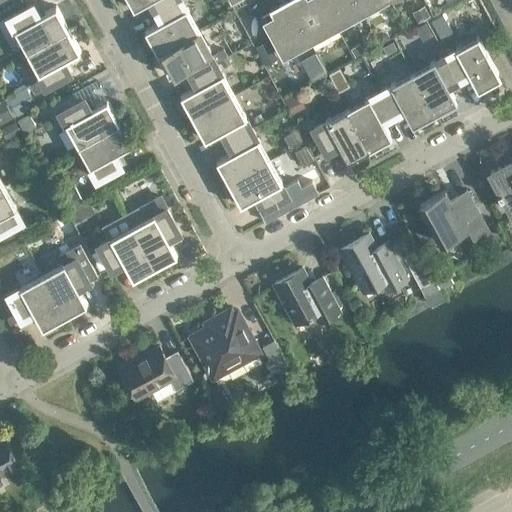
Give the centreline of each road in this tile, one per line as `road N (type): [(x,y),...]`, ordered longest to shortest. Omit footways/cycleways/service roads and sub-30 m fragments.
road 1 (residential): [(240,264),(511,115)]
road 2 (residential): [(95,0),(240,264)]
road 3 (residential): [(12,382),(240,264)]
